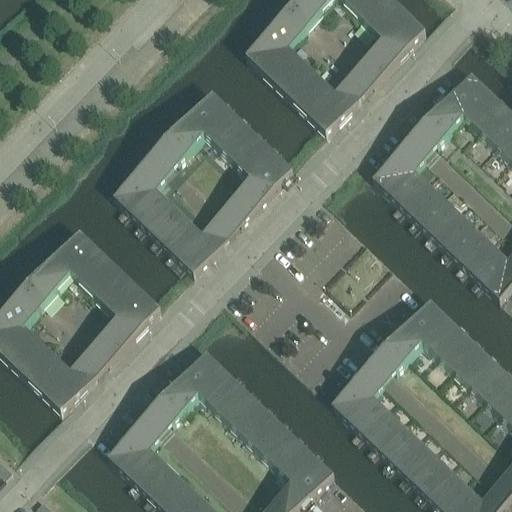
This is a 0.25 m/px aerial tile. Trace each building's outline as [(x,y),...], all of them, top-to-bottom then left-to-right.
[(312,0),(247,69),(264,85),(327,145),(369,101),(426,41),(383,0),(312,0)] [(438,122),(455,138),(464,128),(490,101),(473,85),(438,122)] [(480,143),(505,116),(490,101),(464,128),(480,143)] [(205,147),(231,120),(214,104),(179,141),(196,157),(205,147)] [(495,158),(511,139),(511,122),(505,116),(480,143),(495,158)] [(221,161),(246,134),(231,120),(205,147),(221,161)] [(433,161),(455,138),(438,122),(416,145),(409,152),(426,169),(433,161)] [(236,176),(261,149),(246,134),(221,161),(236,176)] [(511,172),(511,170),(511,139),(495,158),(511,172)] [(175,178),(196,157),(179,141),(158,162),(150,171),(167,187),(175,178)] [(251,190),(277,164),(261,149),(236,176),(251,190)] [(373,189),(390,206),(416,179),(426,169),(409,152),(373,189)] [(271,204),(294,180),(277,164),(251,190),(246,195),(254,202),(261,195),(271,204)] [(114,208),(132,224),(157,197),(167,187),(150,171),(114,208)] [(406,220),(431,194),(416,179),(390,206),(406,220)] [(421,235),(447,208),(431,194),(406,220),(421,235)] [(237,240),(271,204),(261,195),(254,202),(246,195),(220,223),(213,231),(230,247),(237,240)] [(147,239),(172,212),(157,197),(132,224),(147,239)] [(437,250),(462,223),(447,208),(421,235),(437,250)] [(162,253),(188,226),(172,212),(147,239),(162,253)] [(452,264),(478,238),(462,223),(437,250),(452,264)] [(177,268),(203,241),(188,226),(162,253),(177,268)] [(194,284),(230,247),(213,231),(203,241),(177,268),(194,284)] [(468,279),(493,252),(478,238),(452,264),(468,279)] [(0,328),(0,362),(72,286),(118,330),(71,379),(26,336),(0,362),(0,364),(62,423),(103,380),(161,319),(81,243),(0,328)] [(483,294),(508,267),(493,252),(468,279),(483,294)] [(500,310),(511,297),(511,263),(508,267),(483,294),(500,310)] [(396,348),(414,364),(423,354),(449,327),(431,311),(396,348)] [(438,369),(464,342),(449,327),(423,354),(438,369)] [(454,384),(479,357),(464,342),(438,369),(454,384)] [(392,387),(414,364),(396,348),(374,371),(367,378),(385,395),(392,387)] [(469,398),(495,371),(479,357),(454,384),(469,398)] [(173,400),(190,416),(200,406),(225,380),(208,363),(173,400)] [(485,413),(510,386),(495,371),(469,398),(485,413)] [(332,415),(349,432),(375,405),(385,395),(367,378),(332,415)] [(215,421),(241,394),(225,380),(200,406),(215,421)] [(500,428),(511,415),(511,387),(510,386),(485,413),(500,428)] [(231,436),(256,409),(241,394),(215,421),(231,436)] [(167,441),(190,416),(173,400),(150,424),(144,430),(161,447),(167,441)] [(365,446),(390,420),(375,405),(349,432),(365,446)] [(246,450),(271,424),(256,409),(231,436),(246,450)] [(511,438),(511,415),(500,428),(511,438)] [(380,461),(406,434),(390,420),(365,446),(380,461)] [(261,465),(287,438),(271,424),(246,450),(261,465)] [(109,468),(126,484),(151,457),(161,447),(144,430),(109,468)] [(396,476),(421,449),(406,434),(380,461),(396,476)] [(277,480),(302,453),(287,438),(261,465),(277,480)] [(411,491),(437,464),(421,449),(396,476),(411,491)] [(292,494),(318,468),(302,453),(277,480),(292,494)] [(141,499),(167,472),(151,457),(126,484),(141,499)] [(427,505),(452,478),(437,464),(411,491),(427,505)] [(13,480),(1,468),(0,469),(0,481),(6,487),(13,480)] [(290,511),(308,511),(335,484),(318,468),(292,494),(283,505),(290,511)] [(155,511),(157,511),(182,486),(167,472),(141,499),(155,511)] [(511,511),(511,477),(500,490),(493,498),(508,511),(511,511)] [(433,511),(449,511),(468,493),(452,478),(427,505),(433,511)] [(187,511),(198,501),(182,486),(157,511),(187,511)] [(478,511),(483,508),(468,493),(449,511),(478,511)] [(508,511),(493,498),(483,508),(478,511),(508,511)] [(208,511),(198,501),(187,511),(208,511)]
